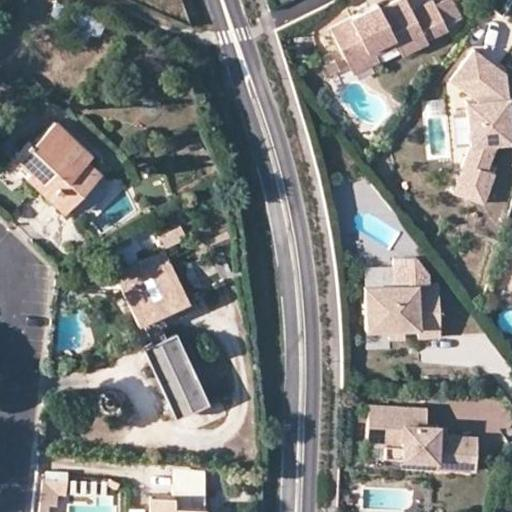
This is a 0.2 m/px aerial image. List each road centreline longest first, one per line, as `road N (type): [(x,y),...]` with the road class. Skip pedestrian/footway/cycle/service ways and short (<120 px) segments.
road 1 (secondary): [(298,511),(302,365),(293,252),(222,0)]
road 2 (residential): [(4,511),(20,368)]
